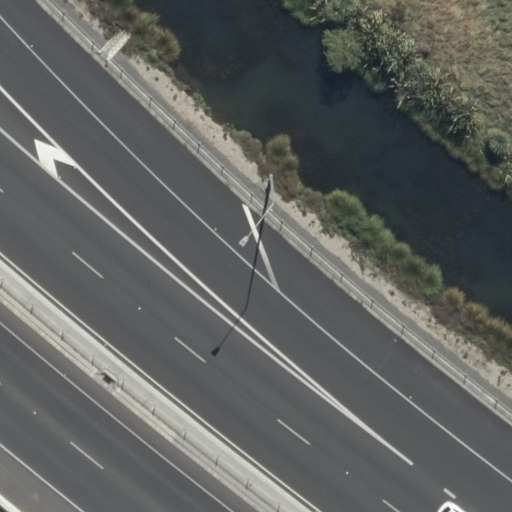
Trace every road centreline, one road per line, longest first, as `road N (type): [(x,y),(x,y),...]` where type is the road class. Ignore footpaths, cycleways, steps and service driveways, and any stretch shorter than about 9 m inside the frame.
road 1 (motorway): [(0,71),(324,429)]
road 2 (trunk): [(0,172),(324,429)]
road 3 (trunk): [(158,511),(0,382)]
road 4 (trunk): [(324,429),(441,511)]
